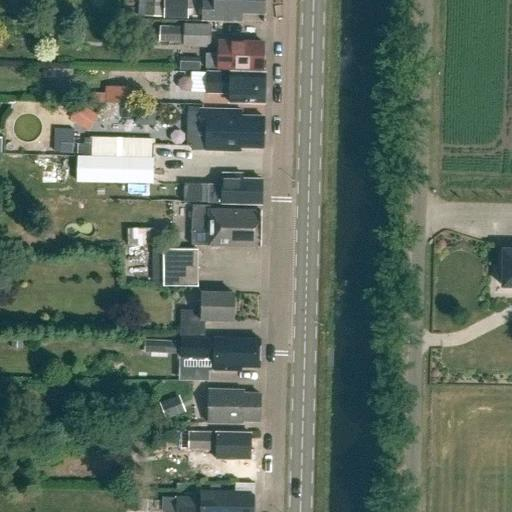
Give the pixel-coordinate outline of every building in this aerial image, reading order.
[(138,0),(138,15),(163,16),(163,0),(138,0)] [(186,19),(186,0),(163,0),(163,16),(163,18),(186,19)] [(264,14),(264,0),(214,0),(215,1),(204,1),(203,21),(241,22),(242,14),(264,14)] [(209,47),(209,26),(186,26),(185,47),(209,47)] [(262,71),(263,44),(219,42),(219,55),(207,54),(206,69),(219,69),(219,70),(262,71)] [(196,59),(174,59),(174,69),(196,69),(196,59)] [(263,103),(264,75),(231,74),(231,75),(169,73),(168,92),(230,94),(230,102),(263,103)] [(105,87),(105,103),(136,103),(136,88),(136,87),(105,87)] [(80,107),(73,118),(86,126),(93,115),(80,107)] [(262,147),(263,119),(242,118),(242,112),(202,111),(201,126),(190,125),(189,145),(192,149),(237,150),(240,147),(262,147)] [(50,127),(49,150),(68,150),(68,127),(50,127)] [(88,157),(151,159),(152,145),(154,145),(154,138),(88,136),(88,157)] [(153,159),(151,159),(88,157),(78,157),(77,182),(77,200),(152,202),(152,184),(153,159)] [(208,204),(262,205),(262,180),(243,180),(243,175),(222,174),(222,185),(209,185),(208,204)] [(260,247),(261,211),(210,210),(210,206),(193,206),(192,246),(208,246),(260,247)] [(127,246),(153,246),(153,228),(127,228),(127,246)] [(198,287),(198,250),(163,250),(164,287),(198,287)] [(511,251),(504,251),(503,286),(511,286),(511,251)] [(233,321),(234,294),(202,293),(202,312),(182,312),(182,336),(204,336),(204,321),(233,321)] [(260,340),(214,338),(214,339),(182,339),(182,341),(181,354),(181,357),(213,358),(213,371),(241,372),(241,368),(259,368),(260,340)] [(144,340),(144,353),(181,354),(182,341),(144,340)] [(260,422),(260,394),(243,394),(243,391),(209,390),(208,423),(243,424),(243,421),(260,422)] [(171,399),(160,403),(166,420),(178,415),(171,399)] [(217,434),(189,433),(188,449),(217,450),(216,459),(250,460),(250,434),(217,434)] [(254,511),(254,496),(234,496),(234,492),(200,492),(200,499),(177,499),(176,511),(254,511)]
